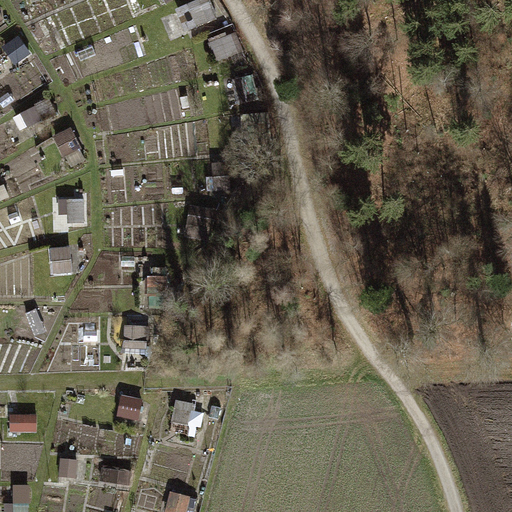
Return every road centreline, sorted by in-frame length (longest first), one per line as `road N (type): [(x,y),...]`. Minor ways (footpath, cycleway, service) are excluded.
road 1 (track): [(232,0),(273,73),(317,260),(417,412),(456,511)]
road 2 (track): [(0,382),(149,381)]
